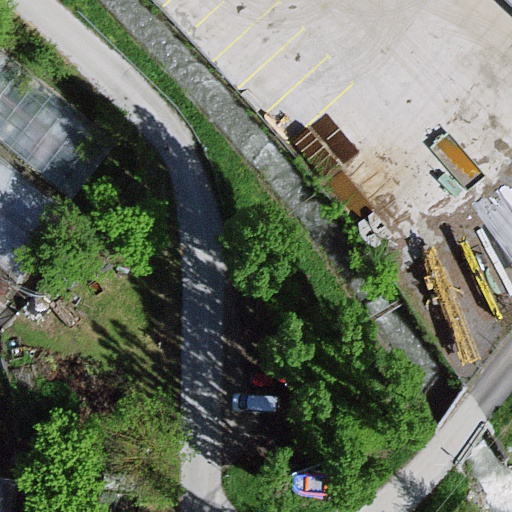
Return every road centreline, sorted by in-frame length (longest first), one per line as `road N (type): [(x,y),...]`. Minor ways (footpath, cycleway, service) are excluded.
road 1 (unclassified): [(21,0),(173,149),(201,255),(202,511)]
road 2 (track): [(511,372),(394,511)]
